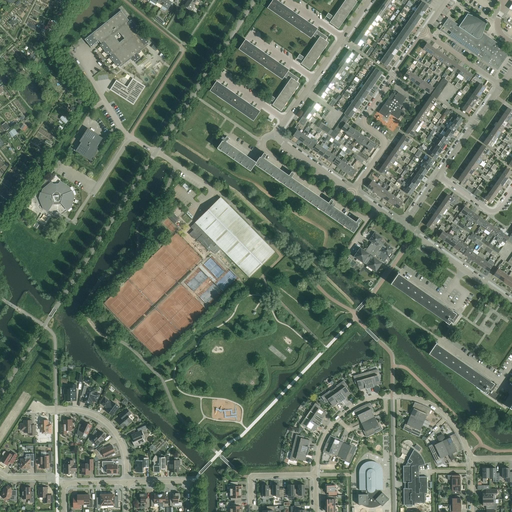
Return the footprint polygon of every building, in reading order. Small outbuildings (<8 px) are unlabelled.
[(165,0),(162,6),(170,11),(173,6),(171,5),(172,3),(169,1),(169,0),(165,0)] [(195,4),(188,0),(182,0),(186,3),(184,5),(191,10),(195,4)] [(276,0),(272,0),(267,8),(311,38),(313,36),(318,39),(305,58),(303,57),(299,54),(297,58),(301,60),(302,58),(304,59),(301,64),(310,70),(328,43),(325,41),(327,38),(316,30),(317,29),(276,0)] [(345,0),(333,17),(332,16),(328,13),(326,17),(330,19),(331,17),(333,18),(330,23),(338,29),(357,2),(354,0),(345,0)] [(419,7),(425,11),(428,6),(419,0),(418,2),(421,4),(419,7)] [(381,3),(378,8),(384,12),(387,14),(390,9),(387,7),(381,3)] [(419,7),(416,5),(415,7),(417,9),(415,12),(421,16),(425,11),(419,7)] [(384,12),(378,8),(374,13),(380,17),(382,14),(385,16),(387,14),(384,12)] [(396,9),(391,17),(394,19),(399,11),(396,9)] [(121,10),(85,39),(91,47),(98,40),(101,44),(101,45),(109,54),(111,56),(111,57),(118,66),(119,66),(120,67),(131,58),(135,62),(140,58),(140,57),(137,54),(139,52),(148,45),(147,43),(148,43),(140,33),(139,34),(137,31),(138,31),(130,21),(121,10)] [(415,12),(412,10),(411,12),(414,14),(412,17),(418,21),(421,16),(415,12)] [(374,13),(371,18),(377,22),(382,26),(383,24),(378,20),(380,17),(374,13)] [(484,20),(485,21),(471,16),(472,16),(472,15),(467,14),(459,26),(448,18),(442,26),(451,32),(449,35),(467,48),(482,35),(486,22),(487,22),(486,21),(486,20),(485,20),(484,20)] [(412,17),(409,15),(408,17),(410,19),(408,22),(414,26),(418,21),(412,17)] [(377,22),(371,18),(368,23),(373,27),(376,29),(378,27),(375,25),(377,22)] [(55,23),(49,20),(46,27),(52,30),(55,23)] [(408,22),(406,20),(404,22),(407,24),(405,27),(411,31),(414,26),(408,22)] [(368,23),(364,28),(370,32),(375,36),(377,34),(371,30),(373,27),(368,23)] [(405,27),(402,25),(401,24),(399,26),(404,29),(401,32),(407,36),(411,31),(405,27)] [(370,32),(364,28),(361,33),(367,37),(369,39),(371,37),(368,35),(370,32)] [(407,36),(401,32),(399,35),(397,33),(395,35),(398,37),(404,41),(407,36)] [(367,37),(361,33),(357,38),(363,42),(366,44),(367,42),(364,40),(367,37)] [(482,35),(467,48),(467,49),(497,70),(496,69),(508,51),(510,52),(492,39),(492,40),(491,42),(487,39),(488,38),(485,36),(484,37),(482,35)] [(398,37),(396,40),(393,38),(392,40),(395,42),(401,46),(404,41),(398,37)] [(363,42),(357,38),(354,43),(362,49),(364,47),(361,45),(363,42)] [(245,40),(238,49),(282,80),(284,77),(289,80),(276,100),(274,98),(271,96),(268,99),(272,101),(274,99),(275,101),(272,105),(281,111),(300,84),(296,82),(299,79),(288,71),(289,70),(245,40)] [(43,45),(42,44),(38,42),(38,43),(37,42),(34,46),(36,47),(35,47),(40,50),(43,45)] [(395,42),(392,45),(390,43),(388,45),(391,47),(397,51),(401,46),(395,42)] [(427,43),(423,49),(428,52),(432,47),(427,43)] [(391,47),(389,50),(386,48),(385,50),(388,52),(394,56),(397,51),(391,47)] [(432,47),(428,52),(433,56),(437,50),(432,47)] [(349,50),(345,55),(351,59),(354,61),(359,54),(355,51),(353,53),(349,50)] [(437,50),(433,56),(438,60),(442,54),(437,50)] [(388,52),(386,55),(383,53),(381,55),(384,57),(390,61),(394,56),(388,52)] [(442,54),(438,60),(443,63),(447,57),(442,54)] [(351,59),(345,55),(342,60),(348,64),(350,61),(355,65),(356,63),(354,61),(351,59)] [(384,57),(382,60),(379,58),(378,60),(387,66),(390,61),(384,57)] [(447,57),(443,63),(448,67),(452,61),(447,57)] [(348,64),(342,60),(338,65),(344,69),(346,66),(349,68),(351,66),(348,64)] [(457,65),(452,61),(448,67),(453,70),(457,65)] [(344,69),(338,65),(335,70),(341,74),(343,71),(346,73),(347,71),(344,69)] [(457,65),(453,70),(459,74),(463,68),(457,65)] [(372,74),(378,78),(382,73),(373,67),(372,69),(374,71),(372,74)] [(468,72),(463,68),(459,74),(464,78),(468,72)] [(335,70),(331,75),(337,79),(340,76),(345,79),(346,77),(341,74),(335,70)] [(408,70),(404,76),(409,79),(413,74),(408,70)] [(372,74),(370,72),(368,74),(371,76),(369,79),(375,83),(378,78),(372,74)] [(473,75),(468,72),(464,78),(469,81),(473,75)] [(413,74),(409,79),(414,83),(418,77),(413,74)] [(331,75),(328,80),(334,84),(336,81),(339,83),(340,81),(337,79),(331,75)] [(369,79),(366,77),(365,79),(368,81),(365,84),(371,88),(375,83),(369,79)] [(418,77),(414,83),(419,87),(423,81),(418,77)] [(116,81),(110,90),(133,104),(145,87),(133,79),(127,88),(116,81)] [(334,84),(328,80),(325,85),(331,89),(333,86),(338,90),(340,88),(334,84)] [(428,85),(423,81),(419,87),(424,90),(428,85)] [(216,82),(210,91),(210,90),(253,120),(253,121),(260,111),(259,112),(216,83),(216,82)] [(365,84),(363,82),(361,84),(364,86),(362,89),(368,93),(371,88),(365,84)] [(480,83),(476,89),(482,93),(485,87),(480,83)] [(325,85),(321,90),(327,94),(329,91),(332,93),(333,91),(331,89),(325,85)] [(434,88),(428,85),(424,90),(430,94),(434,88)] [(362,89),(359,87),(358,89),(361,91),(359,94),(364,98),(368,93),(362,89)] [(476,89),(473,94),(478,98),(482,93),(476,89)] [(327,94),(321,90),(318,95),(326,101),(328,99),(325,97),(327,94)] [(397,93),(394,91),(384,105),(378,113),(387,118),(390,114),(398,120),(403,111),(399,108),(406,98),(398,92),(397,93)] [(359,94),(356,92),(354,94),(357,96),(355,99),(361,103),(364,98),(359,94)] [(473,94),(469,99),(475,103),(478,98),(473,94)] [(431,96),(429,98),(427,101),(433,105),(437,100),(436,100),(431,96)] [(355,99),(352,97),(351,99),(354,100),(352,103),(352,104),(358,108),(361,103),(355,99)] [(475,103),(469,99),(467,97),(463,102),(464,103),(463,103),(465,104),(471,108),(475,103)] [(332,100),(328,105),(332,107),(337,101),(335,99),(334,101),(332,100)] [(313,101),(310,106),(316,111),(319,105),(313,101)] [(352,104),(352,103),(349,101),(348,103),(350,105),(348,108),(354,113),(358,108),(352,104)] [(433,105),(427,101),(424,106),(429,110),(433,105)] [(471,108),(465,104),(462,109),(467,113),(471,108)] [(316,111),(310,106),(306,111),(312,116),(314,112),(316,114),(318,112),(316,111)] [(424,106),(420,111),(426,115),(429,110),(424,106)] [(322,115),(325,118),(330,111),(326,107),(324,110),(325,111),(323,115),(322,115)] [(354,113),(348,108),(346,112),(343,110),(342,112),(345,114),(350,117),(351,118),(354,113)] [(312,116),(306,111),(303,116),(308,120),(309,121),(312,116)] [(420,111),(417,116),(422,120),(426,115),(420,111)] [(504,113),(501,118),(507,122),(511,117),(504,113)] [(422,120),(417,116),(413,121),(419,125),(422,120)] [(451,119),(459,125),(463,120),(457,116),(455,119),(452,117),(451,119)] [(501,118),(497,123),(504,128),(507,122),(501,118)] [(459,125),(451,119),(449,120),(452,123),(450,126),(456,130),(459,125)] [(6,130),(10,126),(5,121),(1,125),(6,130)] [(413,121),(409,127),(415,131),(419,125),(413,121)] [(24,131),(27,127),(22,123),(19,127),(24,131)] [(345,123),(345,124),(344,126),(342,128),(341,129),(346,133),(345,135),(350,127),(345,123)] [(497,123),(494,128),(500,133),(504,128),(497,123)] [(298,139),(302,133),(297,130),(299,127),(296,125),(294,128),(295,129),(293,132),(295,133),(293,136),(298,139)] [(456,130),(450,126),(448,129),(445,127),(444,128),(453,135),(456,130)] [(355,130),(350,127),(345,135),(350,138),(351,136),(355,130)] [(415,131),(409,127),(406,132),(411,136),(415,131)] [(453,135),(444,128),(442,130),(445,132),(443,136),(449,140),(453,135)] [(500,133),(494,128),(490,133),(497,138),(500,133)] [(88,129),(79,141),(81,142),(88,147),(90,143),(97,147),(103,138),(88,129)] [(334,130),(333,131),(330,135),(335,139),(339,133),(335,129),(334,130)] [(355,130),(351,136),(356,140),(360,134),(355,130)] [(302,133),(298,139),(303,143),(307,137),(310,133),(308,132),(307,133),(304,131),(302,133)] [(490,133),(486,138),(493,143),(497,138),(490,133)] [(360,134),(356,140),(355,142),(360,145),(361,143),(365,137),(360,134)] [(403,135),(400,141),(405,145),(409,139),(403,135)] [(438,137),(436,135),(435,137),(446,145),(449,140),(443,136),(441,139),(438,137)] [(221,142),(217,148),(250,171),(255,165),(353,233),(358,226),(357,225),(361,220),(361,219),(359,218),(359,219),(358,218),(355,223),(333,208),(335,205),(336,203),(333,201),(333,200),(331,199),(328,204),(290,179),(294,173),(292,172),(291,172),(288,177),(263,159),(266,154),(264,153),(261,158),(260,157),(259,158),(255,164),(225,143),(229,138),(227,136),(227,137),(226,136),(226,137),(223,136),(222,138),(222,137),(219,141),(221,142)] [(307,137),(303,143),(308,146),(312,140),(313,138),(311,137),(310,139),(307,137)] [(370,141),(365,137),(361,143),(366,147),(370,141)] [(446,145),(435,137),(434,139),(439,142),(436,145),(442,150),(446,145)] [(493,143),(486,138),(483,143),(490,148),(493,143)] [(312,140),(308,146),(313,150),(317,144),(318,142),(316,141),(315,142),(312,140)] [(375,144),(370,141),(366,147),(368,148),(367,150),(370,152),(375,144)] [(405,145),(400,141),(396,146),(402,150),(405,145)] [(81,142),(76,151),(91,161),(99,148),(97,147),(90,143),(88,147),(81,142)] [(317,144),(313,150),(318,153),(322,147),(324,144),(322,143),(320,146),(317,144)] [(479,150),(485,154),(489,149),(482,144),(479,150)] [(431,146),(430,148),(439,154),(442,150),(436,145),(434,148),(431,146)] [(402,150),(396,146),(393,151),(398,155),(402,150)] [(327,151),(322,147),(318,153),(323,157),(327,151)] [(357,150),(355,152),(358,154),(358,155),(360,156),(363,151),(365,149),(363,148),(361,152),(360,152),(359,152),(357,150)] [(439,154),(430,148),(429,150),(432,152),(429,155),(435,159),(439,154)] [(479,150),(475,155),(482,159),(485,154),(479,150)] [(327,151),(323,157),(327,160),(332,154),(327,151)] [(364,152),(363,151),(360,156),(367,161),(369,158),(363,154),(364,152)] [(393,151),(389,156),(395,160),(398,155),(393,151)] [(332,154),(327,160),(333,163),(337,157),(332,154)] [(482,159),(475,155),(472,160),(478,164),(482,159)] [(395,160),(389,156),(385,161),(391,165),(395,160)] [(337,157),(333,163),(337,167),(341,161),(337,157)] [(423,158),(422,160),(431,166),(434,161),(428,157),(426,160),(423,158)] [(431,166),(422,160),(421,162),(424,164),(421,167),(427,171),(431,166)] [(472,160),(468,165),(475,170),(478,164),(472,160)] [(341,161),(337,167),(342,170),(346,164),(341,161)] [(391,165),(385,161),(382,166),(388,170),(391,165)] [(346,164),(342,170),(347,174),(351,168),(352,166),(350,165),(349,166),(346,164)] [(468,165),(464,170),(471,175),(475,170),(468,165)] [(30,176),(34,172),(32,170),(28,167),(26,166),(23,171),(25,172),(29,175),(30,176)] [(388,170),(382,166),(378,171),(384,175),(388,170)] [(427,171),(421,167),(419,170),(416,168),(415,170),(418,172),(424,176),(427,171)] [(351,168),(347,174),(352,177),(356,171),(351,168)] [(506,168),(503,173),(508,177),(511,172),(506,168)] [(464,170),(461,175),(468,180),(471,175),(464,170)] [(503,173),(502,174),(499,171),(496,176),(499,178),(505,182),(508,177),(503,173)] [(413,173),(412,175),(420,181),(424,176),(418,172),(416,175),(413,173)] [(410,177),(411,177),(409,180),(417,186),(420,181),(412,175),(410,177)] [(468,180),(461,175),(457,180),(464,185),(468,180)] [(17,181),(23,185),(26,181),(20,176),(17,181)] [(499,178),(495,184),(501,188),(505,182),(499,178)] [(404,181),(403,183),(414,191),(417,186),(409,180),(407,183),(404,181)] [(39,198),(43,209),(44,209),(43,209),(44,209),(48,211),(53,203),(56,203),(56,204),(59,204),(58,203),(61,203),(67,210),(71,207),(74,196),(72,191),(71,192),(69,188),(70,188),(60,181),(60,182),(58,184),(53,184),(52,182),(42,189),(43,189),(43,190),(42,193),(41,193),(40,198),(39,198)] [(372,191),(377,184),(372,181),(367,187),(372,191)] [(414,191),(403,183),(401,185),(406,188),(404,192),(410,196),(414,191)] [(382,188),(377,184),(372,191),(377,195),(382,188)] [(501,188),(495,184),(492,189),(498,193),(501,188)] [(387,191),(382,188),(377,195),(383,198),(387,191)] [(498,193),(492,189),(488,194),(494,198),(498,193)] [(387,191),(383,198),(388,202),(392,195),(387,191)] [(398,199),(393,205),(398,209),(403,202),(400,200),(402,197),(404,194),(402,192),(400,195),(398,199)] [(453,198),(450,197),(448,194),(444,200),(450,204),(453,198)] [(494,198),(488,194),(485,199),(490,203),(494,198)] [(398,199),(392,195),(388,202),(393,205),(398,199)] [(221,197),(195,223),(190,227),(191,227),(193,230),(189,234),(194,239),(196,237),(210,252),(211,250),(215,254),(220,248),(226,254),(249,277),(275,252),(221,197)] [(450,204),(444,200),(440,205),(446,209),(450,204)] [(446,209),(440,205),(437,210),(442,214),(446,209)] [(465,216),(469,210),(464,206),(460,212),(465,216)] [(437,210),(433,215),(439,219),(442,214),(437,210)] [(469,210),(465,216),(468,217),(466,220),(469,221),(474,213),(469,210)] [(172,212),(167,217),(174,224),(179,219),(172,212)] [(474,213),(469,221),(471,223),(473,221),(475,223),(479,217),(474,213)] [(433,215),(429,220),(435,224),(439,219),(433,215)] [(479,217),(475,223),(480,226),(484,220),(479,217)] [(435,224),(429,220),(426,226),(432,230),(435,224)] [(484,220),(480,226),(485,229),(489,224),(484,220)] [(494,227),(489,224),(485,229),(490,233),(494,227)] [(494,227),(490,233),(488,236),(490,238),(492,235),(495,236),(499,231),(494,227)] [(447,232),(446,234),(443,231),(438,237),(443,241),(449,233),(447,232)] [(499,231),(495,236),(498,238),(496,241),(498,242),(504,234),(499,231)] [(372,236),(369,240),(372,243),(371,245),(370,244),(365,251),(360,247),(354,257),(363,263),(363,262),(367,265),(366,266),(376,272),(382,263),(378,260),(380,258),(381,258),(380,260),(384,262),(391,253),(394,249),(390,246),(386,243),(386,244),(381,240),(382,238),(378,235),(374,232),(372,236)] [(449,233),(443,241),(448,244),(453,238),(454,236),(449,233)] [(509,237),(504,234),(498,242),(500,244),(502,241),(505,243),(507,240),(509,237)] [(457,241),(453,238),(448,244),(453,247),(459,239),(457,241)] [(459,239),(453,247),(458,251),(464,242),(459,239)] [(464,242),(458,251),(463,254),(467,248),(469,246),(464,242)] [(467,248),(463,254),(468,258),(472,252),(467,248)] [(477,255),(472,252),(468,258),(473,261),(477,255)] [(482,259),(477,255),(473,261),(478,265),(482,259)] [(487,262),(482,259),(478,265),(483,268),(487,262)] [(487,262),(483,268),(488,272),(492,266),(487,262)] [(498,279),(503,272),(498,268),(493,275),(498,279)] [(503,272),(498,279),(504,282),(508,276),(503,272)] [(398,273),(390,284),(391,283),(445,321),(445,322),(448,324),(450,321),(453,323),(458,316),(455,314),(456,314),(452,311),(451,312),(397,275),(398,273)] [(436,343),(428,353),(428,354),(429,353),(482,390),(483,390),(482,391),(496,401),(499,396),(492,391),(496,386),(493,384),(494,383),(490,381),(489,382),(435,344),(436,343)] [(378,369),(369,372),(373,386),(374,386),(373,386),(380,384),(377,376),(379,375),(378,369)] [(362,374),(366,389),(373,386),(369,372),(362,374)] [(366,389),(362,374),(353,376),(355,382),(357,381),(359,390),(365,388),(366,389)] [(343,381),(336,386),(345,398),(350,394),(345,387),(347,386),(343,381)] [(67,402),(69,402),(70,401),(76,401),(76,385),(70,385),(70,388),(65,388),(65,389),(64,389),(64,394),(65,394),(65,401),(67,401),(67,402)] [(91,403),(92,400),(94,401),(95,401),(96,400),(97,399),(98,396),(98,395),(97,394),(96,394),(94,393),(94,391),(93,389),(88,388),(88,387),(84,386),(81,396),(85,397),(84,401),(86,401),(86,402),(87,403),(90,404),(91,403)] [(345,398),(336,386),(336,387),(330,391),(330,390),(330,391),(339,403),(345,398)] [(339,403),(330,391),(322,396),(325,401),(328,399),(333,406),(338,403),(339,403)] [(105,398),(101,404),(107,409),(106,411),(112,416),(119,406),(112,402),(111,403),(105,398)] [(362,406),(361,407),(368,420),(375,417),(371,409),(372,409),(369,403),(368,404),(366,405),(364,405),(362,406)] [(413,408),(410,416),(417,419),(423,406),(420,404),(418,404),(416,403),(415,403),(412,408),(413,408)] [(315,404),(310,411),(323,419),(322,419),(326,413),(319,408),(320,407),(315,404)] [(425,407),(423,406),(417,419),(423,422),(427,415),(428,415),(430,410),(429,409),(427,408),(425,407)] [(355,410),(354,411),(356,416),(357,416),(361,423),(368,420),(361,407),(359,408),(357,409),(355,410)] [(127,409),(120,414),(123,417),(118,421),(123,427),(126,425),(127,426),(132,421),(128,416),(131,414),(127,409)] [(323,419),(310,411),(306,418),(306,417),(318,426),(323,419)] [(417,419),(410,416),(406,424),(405,424),(403,429),(411,433),(417,419)] [(318,426),(306,417),(301,424),(305,428),(307,426),(314,431),(318,426)] [(378,425),(375,417),(368,420),(374,433),(382,429),(379,424),(378,425)] [(417,419),(411,433),(419,436),(421,431),(420,430),(423,422),(417,419)] [(35,427),(32,427),(32,420),(24,420),(24,424),(23,424),(22,424),(22,425),(21,425),(21,426),(21,427),(21,428),(21,429),(22,429),(22,430),(23,430),(24,430),(24,432),(29,432),(29,435),(35,435),(35,427)] [(48,420),(40,420),(40,430),(41,430),(42,433),(45,433),(51,433),(51,427),(51,424),(48,424),(48,420)] [(64,424),(60,424),(60,427),(60,434),(67,434),(67,430),(72,430),(72,420),(64,420),(64,424)] [(368,420),(361,423),(365,431),(364,432),(366,437),(374,433),(368,420)] [(90,429),(91,429),(92,427),(91,426),(92,425),(84,422),(82,427),(79,426),(77,434),(82,437),(84,433),(87,434),(90,429)] [(143,439),(144,438),(144,437),(143,435),(142,431),(147,429),(146,425),(137,429),(138,432),(131,435),(134,441),(132,441),(134,446),(135,447),(138,446),(139,445),(139,444),(144,441),(143,439)] [(91,437),(92,439),(90,441),(96,446),(106,436),(105,436),(105,435),(105,434),(104,433),(103,433),(100,431),(97,433),(95,431),(91,437)] [(433,441),(432,438),(436,437),(435,433),(427,435),(428,439),(426,439),(426,442),(433,441)] [(456,435),(455,434),(450,436),(450,437),(442,441),(446,448),(459,441),(458,439),(457,437),(456,435)] [(294,443),(309,447),(308,447),(310,440),(301,438),(302,436),(296,435),(294,443)] [(326,442),(326,443),(340,449),(343,442),(335,439),(335,438),(330,436),(329,437),(328,439),(327,441),(326,442)] [(446,448),(442,441),(435,445),(434,443),(429,446),(432,454),(446,448)] [(460,442),(459,441),(446,448),(449,454),(456,451),(457,452),(462,449),(462,448),(461,446),(460,444),(460,442)] [(343,442),(340,449),(353,455),(357,447),(351,445),(351,446),(343,442)] [(292,451),(307,455),(309,447),(294,443),(294,444),(293,451),(292,451)] [(324,450),(323,452),(329,454),(329,453),(337,456),(340,449),(326,443),(326,444),(325,446),(324,448),(324,450)] [(115,453),(112,445),(105,448),(103,446),(98,449),(99,452),(102,451),(104,457),(107,455),(107,456),(115,453)] [(446,448),(432,454),(436,462),(442,459),(441,458),(449,454),(446,448)] [(353,455),(340,449),(337,456),(345,460),(344,461),(350,463),(353,455)] [(406,466),(403,466),(403,483),(404,483),(405,485),(405,486),(404,488),(403,488),(404,505),(415,505),(415,503),(425,503),(424,494),(427,494),(427,477),(419,477),(419,466),(425,465),(425,464),(423,460),(422,457),(419,454),(417,451),(414,449),(408,460),(407,461),(407,462),(408,463),(406,466)] [(12,452),(11,454),(6,451),(6,452),(5,451),(4,452),(2,454),(3,455),(4,455),(0,461),(7,465),(9,462),(12,463),(17,455),(12,452)] [(307,455),(292,451),(290,459),(291,459),(290,461),(293,461),(294,460),(295,461),(296,459),(304,461),(306,455),(307,455)] [(41,456),(41,457),(37,457),(37,464),(41,464),(41,468),(49,468),(49,461),(52,461),(52,452),(48,452),(48,456),(41,456)] [(34,461),(34,454),(26,454),(26,457),(25,457),(23,459),(21,459),(21,462),(19,464),(21,466),(21,468),(30,468),(30,461),(34,461)] [(166,459),(165,459),(165,457),(159,458),(159,459),(155,456),(154,457),(153,458),(154,459),(152,461),(154,462),(154,465),(153,466),(153,472),(160,472),(160,469),(166,469),(166,459)] [(148,458),(144,458),(144,460),(137,460),(137,464),(138,464),(138,467),(136,467),(136,472),(144,472),(144,468),(148,468),(148,458)] [(87,464),(80,464),(80,467),(82,467),(82,474),(90,474),(90,470),(93,470),(93,466),(93,459),(87,460),(87,464)] [(73,460),(67,460),(67,464),(64,464),(64,474),(67,473),(67,474),(68,475),(69,475),(71,474),(71,473),(71,471),(76,471),(76,465),(73,465),(73,460)] [(170,460),(170,472),(179,472),(179,466),(180,466),(180,460),(170,460)] [(102,466),(103,467),(105,467),(105,469),(106,470),(107,470),(107,473),(117,473),(117,465),(113,465),(112,464),(112,461),(102,462),(102,466)] [(359,490),(362,490),(362,494),(358,494),(358,505),(362,505),(365,506),(368,507),(371,507),(374,507),(377,506),(380,504),(382,506),(389,499),(382,492),(380,493),(380,490),(383,490),(382,473),(382,470),(381,467),(379,464),(376,463),(373,462),(371,461),(368,462),(365,463),(363,464),(361,466),(360,468),(359,471),(359,473),(359,490)] [(489,468),(489,478),(493,478),(493,482),(499,482),(499,473),(496,473),(496,468),(489,468)] [(511,474),(509,474),(509,468),(502,468),(502,478),(506,478),(506,482),(511,481),(511,474)] [(452,485),(461,485),(461,480),(460,480),(460,475),(452,475),(452,485)] [(230,492),(241,492),(241,486),(238,486),(238,482),(230,482),(230,486),(230,492)] [(327,495),(336,495),(336,494),(336,492),(335,492),(335,485),(334,485),(331,485),(331,484),(325,484),(325,490),(327,490),(327,495)] [(273,490),(268,490),(268,485),(262,485),(262,496),(263,496),(263,498),(273,497),(273,496),(273,490)] [(283,497),(283,489),(279,489),(279,485),(273,485),(273,490),(273,496),(277,496),(277,497),(283,497)] [(294,489),(294,485),(288,485),(288,489),(283,489),(283,497),(288,497),(288,495),(294,495),(294,497),(294,489)] [(298,489),(294,489),(294,497),(299,497),(299,495),(305,495),(304,485),(298,485),(298,489)] [(461,489),(461,485),(452,485),(452,494),(460,494),(460,489),(461,489)] [(15,497),(17,497),(17,490),(12,490),(10,487),(7,487),(4,489),(3,491),(1,493),(6,500),(9,498),(11,500),(14,501),(15,497)] [(22,499),(30,498),(30,502),(34,502),(34,495),(30,495),(30,487),(22,487),(22,499)] [(47,487),(39,487),(39,490),(38,491),(38,493),(39,494),(39,497),(43,497),(44,498),(44,503),(51,503),(51,495),(47,495),(47,487)] [(489,489),(487,489),(487,493),(482,493),(483,499),(495,499),(495,495),(497,494),(496,489),(489,489)] [(241,492),(230,492),(230,498),(231,498),(231,501),(234,501),(234,502),(241,502),(241,498),(241,492)] [(107,505),(107,493),(106,493),(105,493),(104,493),(104,494),(100,494),(100,497),(97,497),(97,509),(99,509),(100,508),(101,507),(101,505),(107,505)] [(107,493),(107,505),(114,505),(114,506),(114,507),(115,508),(116,508),(118,508),(118,496),(114,496),(114,494),(111,494),(111,493),(110,493),(109,493),(107,493)] [(160,507),(163,507),(168,507),(168,500),(165,500),(165,493),(161,494),(160,494),(160,507)] [(182,502),(179,502),(179,498),(179,493),(173,493),(173,500),(170,500),(170,506),(173,506),(182,506),(182,502)] [(146,494),(140,494),(140,498),(141,498),(141,504),(144,504),(144,507),(149,507),(149,500),(146,500),(146,494)] [(160,507),(160,494),(158,494),(154,494),(154,500),(151,500),(151,506),(160,506),(160,507)] [(77,496),(73,496),(73,501),(73,508),(80,508),(80,504),(83,504),(83,495),(77,495),(77,496)] [(89,495),(83,495),(83,504),(87,504),(87,507),(92,507),(92,500),(89,500),(89,495)] [(452,505),(462,505),(462,500),(460,500),(460,495),(454,495),(454,498),(452,498),(452,505)] [(326,506),(335,505),(335,499),(336,499),(336,496),(327,496),(327,501),(325,501),(326,506)] [(495,499),(483,499),(483,505),(486,505),(486,509),(497,509),(497,504),(495,503),(495,499)] [(241,502),(234,502),(234,503),(231,503),(231,506),(230,506),(230,511),(242,511),(242,506),(241,506),(241,502)]
